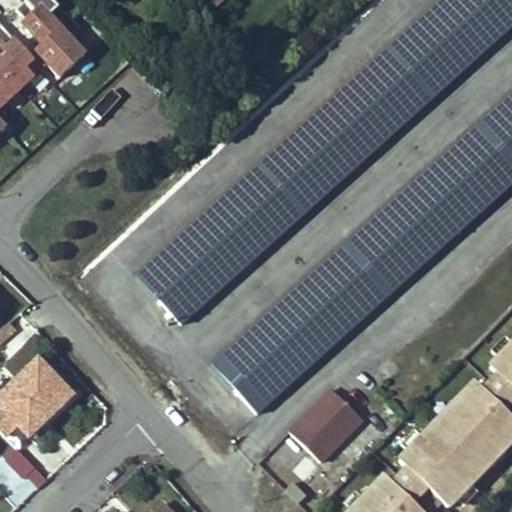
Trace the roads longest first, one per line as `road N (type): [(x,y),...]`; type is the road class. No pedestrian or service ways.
road 1 (residential): [(0,254),(146,407)]
road 2 (residential): [(128,94),(0,218)]
road 3 (residential): [(146,407),(35,511)]
road 4 (residential): [(146,407),(230,511)]
